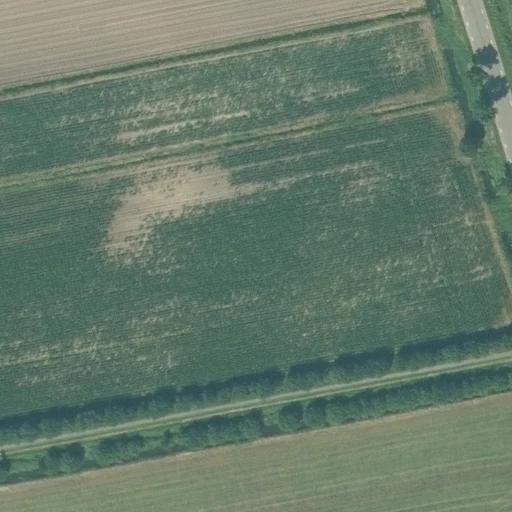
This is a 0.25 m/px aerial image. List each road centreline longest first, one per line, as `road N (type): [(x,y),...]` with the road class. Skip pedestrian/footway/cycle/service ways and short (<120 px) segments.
road 1 (unknown): [(511,372),(0,468)]
road 2 (unclassified): [(511,133),(470,0)]
